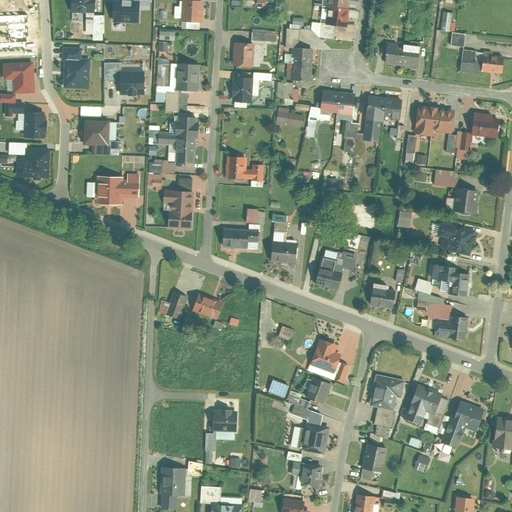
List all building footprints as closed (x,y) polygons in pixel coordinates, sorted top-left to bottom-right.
[(95,0),(72,0),(73,14),(87,14),(95,14),(95,0)] [(140,0),(113,0),(113,23),(141,23),(140,0)] [(328,0),(327,9),(348,11),(349,0),(328,0)] [(182,24),(203,24),(204,3),(183,2),(182,24)] [(326,26),(347,29),(349,12),(328,9),(326,26)] [(87,22),(94,22),(94,35),(105,36),(105,17),(95,17),(95,14),(87,14),(87,22)] [(442,32),(450,33),(452,15),(444,14),(442,32)] [(33,19),(0,20),(0,51),(0,54),(34,53),(33,19)] [(286,28),(285,44),(298,45),(299,29),(286,28)] [(171,33),(160,33),(160,42),(171,42),(171,33)] [(277,35),(253,34),(252,42),(277,43),(277,35)] [(453,34),(451,47),(464,49),(466,35),(453,34)] [(168,44),(160,44),(160,53),(168,54),(168,44)] [(233,68),(253,70),(255,46),(235,44),(233,68)] [(389,44),(386,66),(401,68),(404,46),(389,44)] [(420,48),(404,46),(401,68),(417,70),(420,48)] [(298,48),(293,48),(292,57),(295,58),(295,64),(311,65),(312,50),(304,49),(304,48),(298,48)] [(63,63),(65,63),(65,90),(90,90),(90,61),(82,60),(82,50),(63,49),(63,63)] [(483,63),(475,62),(476,53),(464,51),(461,74),(482,76),(483,63)] [(159,54),(157,88),(169,89),(171,55),(159,54)] [(504,58),(484,56),(482,74),(502,76),(504,58)] [(14,95),(35,94),(34,64),(3,65),(4,82),(13,81),(14,95)] [(302,80),(310,81),(311,65),(295,64),(295,70),(291,70),(291,71),(287,71),(286,79),(291,80),(302,81),(302,80)] [(177,89),(176,92),(199,93),(201,66),(178,65),(177,89)] [(144,71),(118,71),(118,96),(144,95),(144,71)] [(272,75),(254,74),(253,97),(271,98),(272,75)] [(233,104),(252,105),(253,80),(234,79),(233,104)] [(293,84),(278,83),(277,99),(293,100),(293,84)] [(339,94),(324,92),(321,115),(337,117),(339,94)] [(358,96),(339,94),(337,117),(355,119),(358,96)] [(0,95),(0,104),(16,105),(16,96),(0,95)] [(385,99),(370,97),(367,123),(382,125),(383,121),(383,114),(385,99)] [(402,101),(385,99),(383,114),(400,116),(402,101)] [(6,115),(24,115),(25,106),(6,105),(6,115)] [(455,112),(420,108),(416,137),(433,139),(434,133),(452,135),(455,112)] [(304,116),(278,113),(277,124),(302,128),(304,116)] [(46,144),(47,115),(25,114),(24,143),(46,144)] [(150,130),(149,138),(197,140),(197,117),(175,116),(175,131),(150,130)] [(500,121),(475,118),(473,137),(498,140),(500,121)] [(111,156),(111,151),(120,151),(120,143),(109,143),(110,125),(85,123),(84,147),(98,148),(98,156),(111,156)] [(382,125),(367,123),(364,142),(379,144),(382,125)] [(406,128),(399,127),(397,141),(404,142),(406,128)] [(472,135),(458,134),(456,151),(470,152),(472,135)] [(417,137),(409,136),(407,154),(415,155),(417,137)] [(457,137),(449,136),(447,153),(455,154),(457,137)] [(195,165),(197,140),(149,138),(149,145),(177,147),(177,164),(195,165)] [(26,145),(10,144),(9,155),(25,156),(26,145)] [(17,178),(49,180),(51,151),(26,150),(26,160),(18,160),(17,178)] [(427,157),(419,156),(417,166),(426,167),(427,157)] [(247,159),(227,158),(226,180),(264,182),(264,167),(253,166),(253,171),(247,171),(247,159)] [(175,164),(149,163),(148,174),(175,175),(175,164)] [(455,173),(436,171),(435,187),(458,189),(459,180),(454,179),(455,173)] [(127,182),(124,182),(124,180),(97,178),(96,205),(122,207),(123,199),(138,200),(140,176),(128,175),(127,182)] [(162,176),(149,176),(148,187),(162,188),(162,176)] [(193,181),(179,180),(178,193),(192,194),(193,181)] [(454,214),(476,216),(479,193),(457,191),(454,214)] [(170,205),(168,229),(192,230),(194,194),(165,193),(164,205),(170,205)] [(247,224),(258,225),(258,213),(258,211),(248,211),(247,224)] [(401,212),(398,228),(411,230),(413,214),(401,212)] [(288,217),(273,215),(272,223),(287,225),(288,217)] [(276,224),(275,233),(287,234),(288,225),(276,224)] [(470,258),(476,232),(441,224),(438,238),(444,239),(442,251),(470,258)] [(225,228),(224,248),(248,250),(249,243),(249,234),(250,230),(225,228)] [(275,233),(274,243),(287,244),(287,234),(275,233)] [(259,235),(249,234),(249,243),(259,243),(259,235)] [(287,244),(274,243),(272,263),(296,265),(297,245),(287,244)] [(342,267),(354,270),(357,256),(346,254),(342,267)] [(344,268),(336,266),(337,262),(323,259),(317,287),(339,292),(344,268)] [(433,284),(442,286),(441,295),(468,298),(470,276),(457,275),(457,269),(435,267),(433,284)] [(398,268),(395,281),(403,282),(406,270),(398,268)] [(419,280),(415,291),(431,296),(434,285),(419,280)] [(374,290),(371,306),(394,310),(396,293),(374,290)] [(165,315),(180,320),(189,299),(174,293),(165,315)] [(199,296),(193,313),(216,321),(222,304),(199,296)] [(428,304),(418,303),(418,311),(427,312),(428,304)] [(452,307),(429,304),(427,322),(450,325),(452,307)] [(436,338),(466,342),(469,320),(451,317),(450,325),(437,323),(436,338)] [(239,321),(232,319),(230,325),(237,328),(239,321)] [(216,322),(213,329),(221,332),(224,325),(216,322)] [(294,331),(284,327),(279,338),(290,342),(294,331)] [(338,347),(320,341),(311,366),(336,375),(341,362),(333,360),(338,347)] [(335,382),(343,385),(349,367),(342,364),(335,382)] [(375,376),(368,408),(392,413),(395,399),(400,400),(404,383),(375,376)] [(306,399),(324,406),(332,387),(313,380),(306,399)] [(291,387),(274,381),(268,395),(285,402),(291,387)] [(440,398),(415,389),(404,421),(420,427),(424,414),(433,417),(440,398)] [(456,450),(464,429),(475,433),(483,411),(459,403),(454,419),(450,417),(440,444),(456,450)] [(238,413),(215,412),(214,433),(237,434),(238,413)] [(310,412),(308,425),(321,427),(323,417),(310,412)] [(511,423),(495,422),(493,451),(511,452),(511,423)] [(426,423),(425,430),(437,433),(439,426),(426,423)] [(303,452),(325,456),(330,429),(321,427),(308,425),(303,452)] [(297,448),(302,427),(296,426),(291,446),(297,448)] [(206,453),(216,453),(217,435),(207,435),(206,453)] [(380,475),(385,451),(366,447),(361,471),(380,475)] [(303,456),(289,453),(288,461),(301,463),(303,456)] [(414,470),(424,474),(429,460),(418,457),(414,470)] [(241,467),(241,458),(231,458),(231,467),(241,467)] [(190,463),(189,476),(203,477),(203,465),(190,463)] [(301,487),(319,490),(323,468),(305,464),(305,466),(295,464),(292,477),(303,479),(301,487)] [(178,497),(185,497),(186,471),(162,470),(161,496),(162,496),(178,497)] [(201,505),(212,506),(211,511),(242,511),(243,506),(220,504),(221,489),(202,488),(201,505)] [(251,488),(250,502),(262,502),(263,489),(251,488)] [(384,507),(398,508),(400,492),(386,491),(384,507)] [(485,492),(484,501),(492,502),(493,493),(485,492)] [(178,497),(162,496),(161,511),(177,511),(178,497)] [(353,511),(371,511),(374,498),(356,496),(353,511)] [(453,511),(472,511),(474,501),(455,499),(453,511)]
